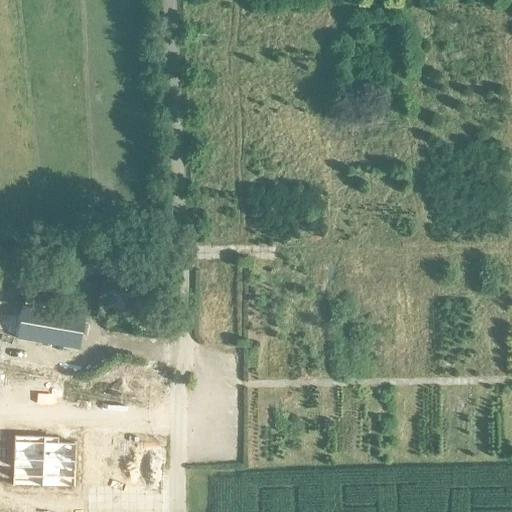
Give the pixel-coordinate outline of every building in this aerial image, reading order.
[(82,260),(80,271),(104,275),(100,305),(140,312),(145,281),(116,277),(119,254),(107,252),(98,251),(97,250),(84,248),(82,260)] [(26,297),(25,305),(45,308),(46,301),(36,299),(26,297)] [(19,326),(16,339),(79,351),(85,315),(45,308),(25,305),(23,305),(21,317),(19,326)] [(9,432),(7,474),(37,475),(38,433),(9,432)] [(38,433),(37,475),(66,475),(67,439),(49,439),(49,434),(38,433)]
